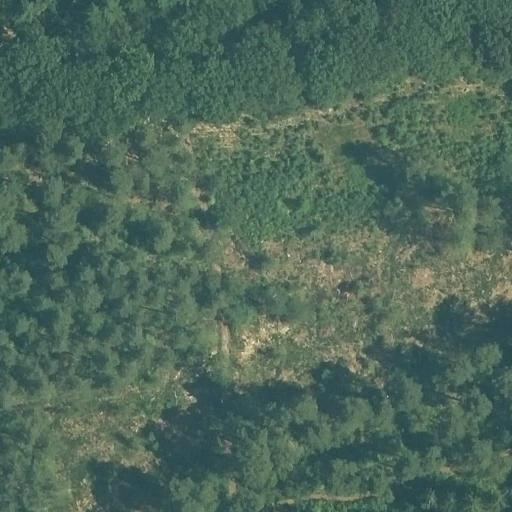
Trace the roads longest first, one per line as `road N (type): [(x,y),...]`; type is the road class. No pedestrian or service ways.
road 1 (track): [(223,511),(218,325),(150,69)]
road 2 (track): [(511,13),(150,69)]
road 3 (track): [(150,69),(0,88)]
